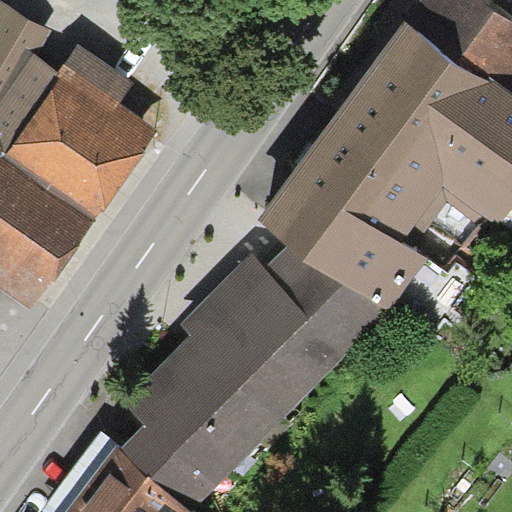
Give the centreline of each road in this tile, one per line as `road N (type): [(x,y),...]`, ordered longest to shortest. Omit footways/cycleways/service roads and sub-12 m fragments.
road 1 (secondary): [(0,458),(324,0)]
road 2 (track): [(94,0),(236,119)]
